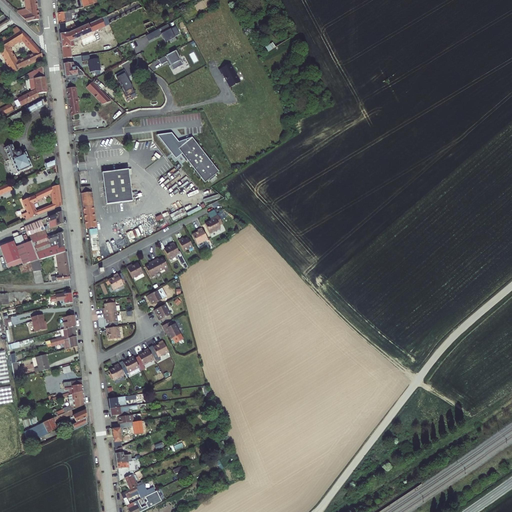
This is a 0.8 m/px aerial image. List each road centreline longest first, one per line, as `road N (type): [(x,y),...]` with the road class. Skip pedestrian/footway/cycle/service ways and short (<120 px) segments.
road 1 (unclassified): [(511,286),(444,346),(315,511)]
road 2 (track): [(212,208),(244,218),(348,326),(417,380)]
road 3 (residential): [(63,138),(105,133),(133,115),(165,110),(169,94),(146,69)]
road 4 (tertiary): [(111,511),(92,362)]
road 5 (residential): [(81,275),(212,208)]
road 6 (unknown): [(67,169),(95,166),(107,221),(150,209)]
